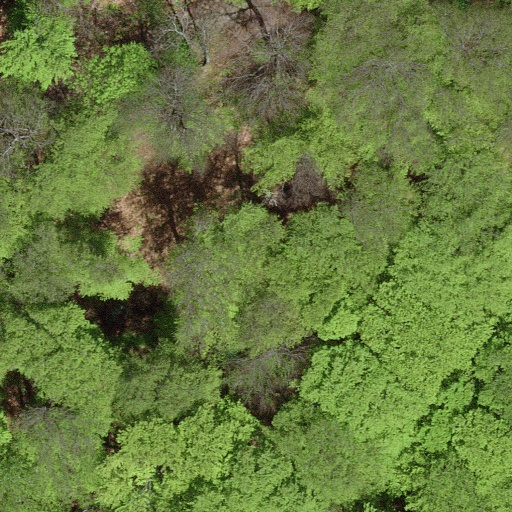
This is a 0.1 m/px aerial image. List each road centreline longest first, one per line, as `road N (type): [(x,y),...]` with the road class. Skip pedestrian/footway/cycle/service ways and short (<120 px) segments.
road 1 (track): [(346,511),(511,276)]
road 2 (track): [(244,0),(0,115)]
